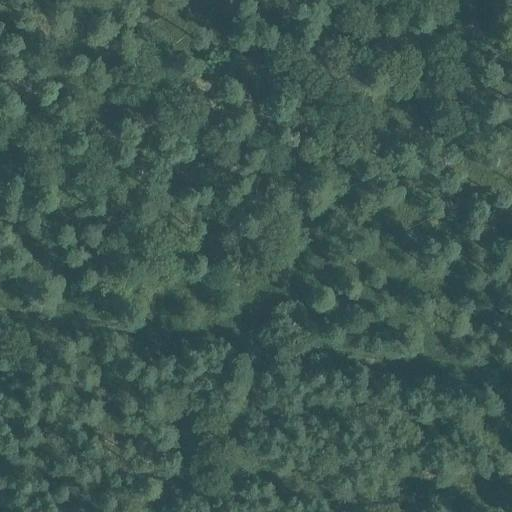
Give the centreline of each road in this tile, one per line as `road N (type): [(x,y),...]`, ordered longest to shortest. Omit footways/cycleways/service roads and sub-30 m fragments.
road 1 (track): [(0,313),(269,341),(152,511)]
road 2 (track): [(458,0),(343,157),(269,341)]
road 3 (track): [(511,371),(269,341)]
road 4 (track): [(145,511),(156,450),(143,385),(121,350)]
